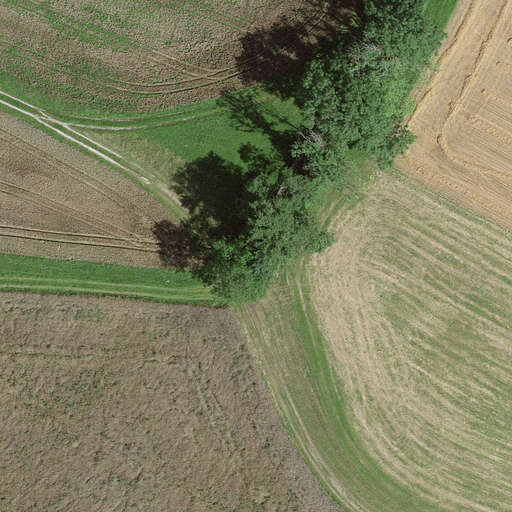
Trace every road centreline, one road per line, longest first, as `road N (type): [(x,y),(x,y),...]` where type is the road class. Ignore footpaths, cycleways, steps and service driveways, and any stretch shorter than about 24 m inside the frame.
road 1 (track): [(57,120),(167,188),(210,228),(303,442),(331,490),(358,511)]
road 2 (track): [(57,120),(167,122),(224,109),(263,98),(343,48)]
